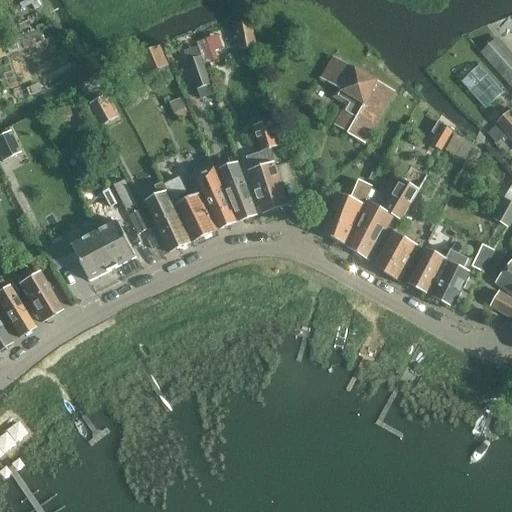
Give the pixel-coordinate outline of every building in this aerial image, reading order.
[(37,2),(35,0),(19,0),(17,1),(22,10),(37,2)] [(257,47),(252,24),(233,28),(238,51),(257,47)] [(511,53),(499,39),(481,55),(511,89),(511,53)] [(169,66),(161,48),(142,56),(150,75),(169,66)] [(211,86),(202,58),(189,63),(199,91),(211,86)] [(366,145),(395,93),(333,58),(321,80),(339,90),(334,99),(347,106),(335,127),(349,134),(349,136),(366,145)] [(137,73),(132,62),(117,69),(123,80),(137,73)] [(506,93),(481,66),(462,84),(486,109),(488,107),(490,108),(499,100),(502,103),(508,97),(505,94),(506,93)] [(43,92),(41,87),(40,84),(28,89),(31,97),(43,92)] [(118,119),(107,98),(91,106),(103,127),(118,119)] [(73,117),(71,107),(55,112),(58,121),(73,117)] [(511,113),(499,124),(511,138),(511,113)] [(289,206),(275,166),(283,163),(278,149),(280,149),(271,123),(255,128),(263,153),(247,159),(251,173),(250,173),(264,215),(289,206)] [(21,154),(10,133),(0,138),(0,156),(3,163),(21,154)] [(465,160),(474,146),(456,135),(448,149),(465,160)] [(258,216),(239,165),(238,166),(236,161),(220,167),(222,171),(221,172),(241,222),(258,216)] [(237,223),(215,170),(201,177),(197,179),(221,230),(237,223)] [(218,232),(201,196),(183,204),(179,197),(188,193),(180,179),(166,186),(193,244),(218,232)] [(140,207),(127,181),(115,187),(129,213),(140,207)] [(367,201),(371,190),(372,188),(360,182),(352,201),(341,196),(325,234),(324,236),(348,248),(367,201)] [(402,222),(420,191),(418,190),(404,182),(391,203),(390,205),(386,212),(395,218),(402,222)] [(192,244),(168,193),(164,184),(156,188),(160,197),(147,203),(171,254),(192,244)] [(395,218),(386,212),(376,206),(382,196),(371,190),(367,201),(370,203),(348,248),(370,262),(395,218)] [(325,209),(331,197),(323,193),(318,206),(325,209)] [(508,229),(511,222),(511,203),(507,201),(496,222),(508,229)] [(151,230),(141,211),(130,217),(141,235),(146,233),(151,230)] [(138,259),(119,223),(97,234),(107,252),(100,256),(109,274),(138,259)] [(406,275),(422,250),(395,233),(375,265),(374,268),(400,284),(402,281),(406,275)] [(109,274),(100,256),(107,252),(97,234),(73,247),(76,253),(80,261),(91,283),(109,274)] [(485,273),(495,252),(496,251),(483,245),(472,266),(480,270),(485,273)] [(428,295),(447,260),(428,250),(413,278),(410,286),(428,295)] [(470,260),(452,252),(448,261),(447,260),(428,295),(433,299),(454,310),(472,274),(465,270),(470,260)] [(80,261),(76,253),(57,263),(55,260),(52,261),(58,272),(80,261)] [(511,261),(495,282),(511,295),(511,261)] [(13,275),(19,286),(38,274),(32,264),(13,275)] [(62,312),(39,274),(38,274),(19,286),(43,324),(62,312)] [(35,330),(15,297),(19,295),(7,275),(0,278),(0,307),(20,339),(35,330)] [(511,300),(499,293),(491,309),(511,320),(511,300)] [(0,352),(12,344),(0,326),(0,352)]
